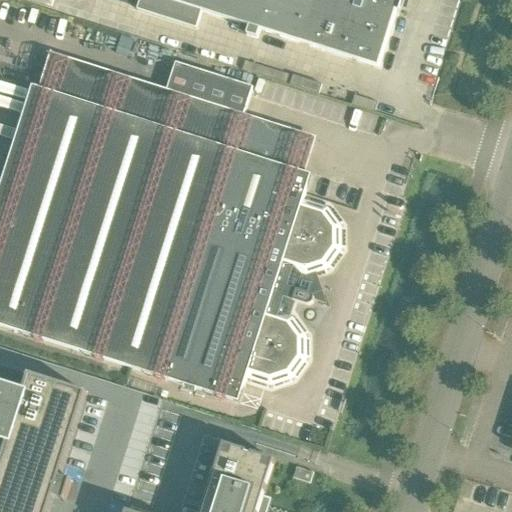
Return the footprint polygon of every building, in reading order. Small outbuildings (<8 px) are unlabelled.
[(404,0),(141,0),(138,11),(197,30),(202,14),(249,29),(246,37),(258,41),(260,32),(378,69),(396,12),(400,13),(404,0)] [(0,326),(161,379),(238,119),(243,120),(244,117),(254,88),(176,64),(167,92),(166,96),(55,60),(45,92),(33,88),(0,191),(0,326)] [(291,87),(319,96),(322,86),(294,77),(291,87)] [(238,119),(161,379),(239,404),(247,379),(251,380),(250,384),(267,389),(268,386),(271,387),(273,386),(274,389),(292,383),(291,380),(293,379),(294,377),(297,379),(308,364),(305,362),(307,360),(307,358),(310,358),(310,339),(307,339),(307,337),(305,335),(308,333),(297,318),(294,320),(293,318),(290,317),(295,302),(306,306),(308,306),(309,306),(310,306),(312,305),(313,304),(313,303),(314,302),(314,301),(314,300),(314,299),(313,297),(312,296),(311,296),(310,295),(313,287),(310,279),(327,273),(326,271),(328,270),(329,268),(332,270),(343,254),(340,253),(342,251),(342,248),(345,248),(345,230),(342,230),(342,227),(340,225),(343,223),(332,208),(329,210),(328,208),(325,208),(326,205),(305,198),(312,176),(300,173),(310,142),(238,119)] [(0,460),(2,461),(0,467),(0,511),(49,511),(54,498),(64,502),(64,503),(65,503),(72,481),(71,481),(70,482),(60,479),(87,394),(29,376),(23,396),(0,389),(0,460)] [(275,462),(254,455),(252,455),(252,456),(247,455),(247,453),(224,446),(202,511),(268,511),(272,500),(264,497),(275,462)] [(311,485),(314,474),(297,468),(293,479),(311,485)]
